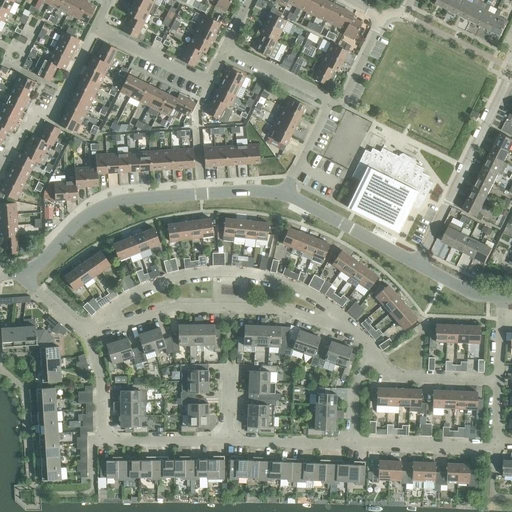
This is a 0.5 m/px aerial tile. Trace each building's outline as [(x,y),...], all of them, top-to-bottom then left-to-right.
[(0,0),(0,7),(9,12),(13,2),(8,0),(0,0)] [(50,0),(48,4),(58,9),(62,0),(50,0)] [(62,0),(58,9),(67,14),(74,0),(62,0)] [(74,0),(67,14),(77,19),(85,2),(82,0),(74,0)] [(146,0),(133,0),(131,5),(149,13),(153,3),(146,0)] [(218,0),(217,3),(216,3),(214,7),(225,12),(231,0),(218,0)] [(299,0),(296,7),(306,12),(311,0),(299,0)] [(311,0),(306,12),(316,17),(323,0),(311,0)] [(323,0),(316,17),(325,22),(334,5),(324,0),(323,0)] [(437,0),(435,4),(446,9),(451,0),(437,0)] [(451,0),(446,9),(457,15),(464,0),(451,0)] [(464,0),(457,15),(468,20),(475,5),(473,4),(466,1),(466,0),(464,0)] [(468,20),(479,25),(486,11),(483,9),(477,6),(480,1),(479,1),(477,0),(474,0),(473,4),(475,5),(468,20)] [(85,2),(77,19),(87,24),(96,7),(85,2)] [(479,25),(490,30),(497,16),(494,15),(488,12),(491,6),(486,4),(483,9),(486,11),(479,25)] [(126,15),(130,17),(130,16),(144,23),(149,13),(131,5),(126,15)] [(325,22),(335,26),(343,9),(334,5),(325,22)] [(0,7),(0,20),(4,22),(9,12),(0,7)] [(335,26),(344,31),(345,31),(351,18),(352,18),(354,14),(343,9),(335,26)] [(497,16),(490,30),(501,36),(508,21),(499,17),(501,12),(497,9),(494,15),(497,16)] [(269,13),(264,23),(281,31),(286,21),(273,15),(269,13)] [(197,25),(215,34),(220,23),(216,21),(202,15),(197,25)] [(130,16),(130,17),(123,32),(136,39),(144,23),(130,16)] [(345,31),(344,31),(342,35),(353,40),(362,23),(352,18),(351,18),(345,31)] [(259,33),(263,35),(276,41),(281,31),(264,23),(259,33)] [(197,25),(193,35),(210,43),(215,34),(197,25)] [(62,31),(57,42),(74,50),(79,40),(73,37),(69,35),(65,33),(62,31)] [(17,41),(24,44),(27,39),(20,35),(17,41)] [(193,35),(188,45),(201,51),(201,52),(205,54),(210,43),(193,35)] [(263,35),(255,50),(269,57),(276,41),(263,35)] [(57,42),(52,51),(69,60),(74,50),(57,42)] [(104,43),(96,58),(96,59),(109,66),(117,50),(104,43)] [(330,43),(325,53),(343,62),(348,51),(344,50),(330,43)] [(201,51),(188,45),(180,60),(194,67),(201,52),(201,51)] [(52,51),(48,61),(47,61),(57,66),(64,70),(69,60),(52,51)] [(325,53),(321,63),(334,70),(338,72),(343,62),(325,53)] [(92,57),(87,67),(104,75),(109,66),(96,59),(96,58),(92,57)] [(26,59),(23,65),(30,68),(32,62),(26,59)] [(47,61),(48,61),(44,59),(36,75),(49,82),(57,66),(47,61)] [(334,70),(321,63),(313,79),(326,85),(334,70)] [(87,67),(83,76),(100,85),(104,75),(87,67)] [(228,68),(223,78),(240,87),(245,76),(228,68)] [(19,74),(14,85),(31,93),(36,83),(19,74)] [(119,92),(130,97),(138,80),(128,75),(119,92)] [(83,76),(78,86),(95,95),(100,85),(83,76)] [(223,78),(218,88),(235,96),(240,87),(223,78)] [(130,97),(139,102),(148,85),(138,80),(130,97)] [(14,85),(9,94),(26,103),(31,93),(14,85)] [(139,102),(149,107),(157,90),(148,85),(139,102)] [(78,86),(73,96),(90,104),(95,95),(78,86)] [(218,88),(213,98),(227,104),(226,105),(230,106),(235,96),(218,88)] [(149,107),(159,112),(167,94),(157,90),(149,107)] [(262,91),(260,96),(266,100),(269,95),(262,91)] [(9,94),(4,104),(21,112),(26,103),(9,94)] [(167,94),(159,112),(169,117),(173,109),(172,109),(177,99),(176,99),(167,94)] [(178,95),(176,99),(177,99),(172,109),(173,109),(188,116),(195,103),(178,95)] [(73,96),(68,105),(85,114),(90,104),(73,96)] [(288,97),(283,108),(300,116),(305,106),(288,97)] [(227,104),(213,98),(206,113),(219,120),(225,109),(226,105),(227,104)] [(4,104),(0,112),(0,113),(17,122),(21,112),(4,104)] [(68,105),(63,115),(81,124),(85,114),(68,105)] [(283,108),(278,117),(295,126),(300,116),(283,108)] [(225,109),(219,120),(224,122),(227,122),(232,112),(225,109)] [(470,115),(477,119),(480,114),(473,110),(470,115)] [(0,113),(0,125),(8,130),(12,132),(17,122),(0,113)] [(81,124),(63,115),(58,125),(75,134),(81,124)] [(278,117),(273,127),(291,135),(295,126),(278,117)] [(502,130),(501,131),(508,134),(511,124),(506,121),(502,130)] [(47,123),(39,138),(39,139),(49,144),(48,144),(52,146),(60,130),(47,123)] [(8,130),(0,125),(0,145),(0,146),(8,130)] [(291,135),(273,127),(268,137),(282,144),(279,149),(283,151),(291,135)] [(511,139),(500,133),(494,144),(509,151),(511,144),(511,139)] [(32,135),(27,145),(44,153),(48,144),(49,144),(39,139),(39,138),(32,135)] [(258,144),(247,145),(248,164),(266,163),(266,158),(259,159),(258,144)] [(494,144),(489,155),(503,162),(509,151),(494,144)] [(27,145),(22,154),(22,155),(35,161),(35,162),(39,164),(44,153),(27,145)] [(247,145),(236,146),(237,165),(248,164),(247,145)] [(225,146),(214,147),(216,166),(226,165),(225,146)] [(236,146),(225,146),(226,165),(237,165),(236,146)] [(216,166),(214,147),(203,148),(204,167),(216,166)] [(193,148),(182,149),(183,168),(194,167),(193,148)] [(416,163),(415,160),(402,153),(399,155),(398,156),(382,148),(380,152),(372,148),(370,152),(365,150),(351,177),(360,181),(347,207),(398,233),(411,206),(419,210),(432,183),(427,181),(429,177),(422,173),(424,169),(415,165),(416,163)] [(182,149),(171,150),(172,169),(183,168),(182,149)] [(171,150),(160,151),(161,170),(172,169),(171,150)] [(149,151),(138,152),(140,171),(150,170),(149,151)] [(160,151),(149,151),(150,170),(161,170),(160,151)] [(19,152),(13,162),(31,171),(35,162),(35,161),(22,155),(22,154),(19,152)] [(138,152),(128,153),(129,172),(140,171),(138,152)] [(117,153),(106,154),(107,173),(118,172),(117,153)] [(128,153),(117,153),(118,172),(129,172),(128,153)] [(95,155),(96,167),(97,174),(107,173),(106,154),(95,155)] [(489,155),(484,166),(498,173),(503,162),(489,155)] [(13,162),(9,172),(26,181),(31,171),(13,162)] [(484,166),(478,177),(493,184),(498,173),(484,166)] [(96,167),(85,168),(87,187),(98,186),(97,174),(96,167)] [(74,168),(75,180),(76,187),(87,187),(85,168),(74,168)] [(9,172),(4,182),(21,190),(26,181),(9,172)] [(478,177),(473,187),(488,195),(493,184),(478,177)] [(75,180),(65,181),(66,200),(77,199),(76,187),(75,180)] [(66,200),(65,181),(53,182),(54,194),(50,195),(50,201),(66,200)] [(4,182),(0,189),(0,198),(3,199),(5,195),(16,201),(21,190),(4,182)] [(473,187),(468,198),(482,205),(488,195),(473,187)] [(0,198),(0,215),(16,214),(16,203),(3,204),(3,199),(0,198)] [(482,205),(468,198),(462,209),(477,216),(476,218),(481,221),(483,216),(478,214),(482,205)] [(0,215),(0,226),(17,225),(16,214),(0,215)] [(223,236),(234,237),(236,220),(225,218),(223,236)] [(210,219),(199,220),(202,237),(213,236),(210,219)] [(199,220),(189,221),(191,239),(202,237),(199,220)] [(234,237),(245,238),(246,221),(236,220),(234,237)] [(189,221),(178,223),(180,240),(191,239),(189,221)] [(245,238),(255,239),(257,222),(246,221),(245,238)] [(257,222),(255,239),(266,240),(268,223),(257,222)] [(180,240),(178,223),(167,224),(169,242),(180,240)] [(0,237),(3,237),(18,236),(17,225),(0,226),(0,237)] [(441,241),(452,247),(459,232),(448,227),(441,241)] [(153,228),(143,232),(149,248),(160,244),(153,228)] [(282,244),(292,248),(298,232),(288,228),(282,244)] [(143,232),(133,236),(139,252),(149,248),(143,232)] [(292,248),(302,252),(309,236),(298,232),(292,248)] [(452,247),(463,252),(470,238),(459,232),(452,247)] [(3,237),(4,254),(19,253),(18,236),(3,237)] [(133,236),(123,240),(129,256),(139,252),(133,236)] [(302,252),(312,256),(319,240),(309,236),(302,252)] [(463,252),(474,257),(481,243),(470,238),(463,252)] [(129,256),(123,240),(112,244),(119,260),(129,256)] [(319,240),(312,256),(323,260),(329,244),(319,240)] [(481,243),(474,257),(485,263),(492,248),(481,243)] [(292,248),(290,254),(300,258),(301,256),(302,252),(292,248)] [(331,265),(341,271),(351,257),(341,250),(331,265)] [(100,251),(91,257),(101,272),(110,265),(100,251)] [(91,257),(82,264),(92,278),(101,272),(91,257)] [(259,269),(265,271),(268,258),(262,257),(259,269)] [(341,271),(349,277),(359,263),(351,257),(341,271)] [(175,258),(169,260),(172,272),(178,270),(175,259),(175,258)] [(169,260),(163,261),(166,273),(172,272),(169,260)] [(269,272),(275,273),(278,261),(272,260),(269,272)] [(349,277),(358,284),(368,269),(359,263),(349,277)] [(82,264),(73,270),(83,284),(92,278),(82,264)] [(156,266),(150,268),(152,272),(154,278),(160,275),(156,266)] [(288,277),(290,271),(291,269),(285,266),(282,275),(288,278),(288,277)] [(368,269),(358,284),(367,290),(377,276),(368,269)] [(83,284),(73,270),(64,276),(74,291),(83,284)] [(142,272),(136,274),(140,283),(146,281),(143,275),(142,272)] [(299,272),(298,275),(296,281),(302,283),(305,274),(299,272)] [(128,275),(123,278),(129,289),(134,286),(128,276),(128,275)] [(314,275),(308,286),(313,289),(319,278),(314,275)] [(123,278),(117,281),(123,292),(128,290),(129,289),(123,278)] [(319,278),(313,289),(318,292),(324,281),(319,278)] [(375,297),(382,305),(395,294),(388,285),(375,297)] [(112,287),(107,291),(109,294),(112,299),(118,295),(112,287)] [(330,287),(324,295),(329,298),(333,293),(335,290),(330,287)] [(382,305),(389,313),(402,302),(395,294),(382,305)] [(340,298),(336,303),(342,307),(347,299),(342,295),(340,298)] [(105,304),(101,299),(99,296),(94,300),(100,308),(105,304)] [(94,300),(93,298),(88,303),(95,312),(100,308),(94,300)] [(355,302),(346,311),(351,315),(359,306),(355,302)] [(389,313),(396,321),(409,310),(402,302),(389,313)] [(82,307),(91,316),(95,312),(88,303),(87,303),(82,307)] [(359,306),(351,315),(355,320),(364,310),(359,306)] [(409,310),(396,321),(404,330),(417,318),(409,310)] [(45,320),(49,324),(54,319),(50,315),(45,320)] [(364,329),(369,325),(372,323),(368,318),(360,325),(364,329)] [(446,342),(447,325),(436,324),(435,332),(430,331),(429,347),(435,348),(436,342),(446,342)] [(178,337),(170,337),(173,353),(179,353),(179,345),(189,345),(189,325),(178,325),(178,337)] [(189,325),(189,345),(189,357),(196,357),(196,345),(203,345),(203,325),(189,325)] [(214,325),(203,325),(203,345),(214,345),(214,352),(220,352),(220,337),(214,337),(214,325)] [(244,346),(254,346),(255,326),(244,325),(244,337),(238,337),(237,352),(244,353),(244,346)] [(458,325),(447,325),(446,342),(457,343),(458,325)] [(468,326),(458,325),(457,343),(468,343),(468,326)] [(36,345),(38,346),(49,334),(44,330),(35,331),(35,326),(23,327),(25,346),(36,345)] [(254,346),(268,347),(269,326),(255,326),(254,346)] [(278,354),(284,354),(287,339),(280,339),(280,327),(269,326),(268,347),(269,347),(279,347),(278,353),(278,354)] [(479,326),(468,326),(468,343),(479,344),(479,326)] [(13,346),(25,346),(23,327),(12,328),(13,346)] [(59,332),(63,335),(67,331),(63,327),(59,332)] [(2,347),(13,346),(12,328),(0,328),(2,347)] [(159,328),(149,331),(155,351),(165,348),(167,354),(173,353),(170,337),(163,339),(159,328)] [(293,350),(303,353),(309,334),(299,330),(295,342),(287,339),(284,354),(290,356),(293,350)] [(378,330),(376,332),(371,336),(375,341),(382,334),(378,330)] [(141,346),(136,348),(141,363),(147,361),(145,354),(155,351),(149,331),(138,335),(141,346)] [(40,348),(40,359),(59,358),(58,346),(54,347),(53,338),(49,334),(38,346),(40,348)] [(310,363),(316,365),(321,351),(316,349),(320,337),(309,334),(303,353),(313,357),(310,363)] [(127,338),(116,341),(123,361),(133,357),(135,364),(141,363),(136,348),(131,349),(127,338)] [(378,346),(382,351),(392,344),(389,339),(378,346)] [(123,361),(116,341),(106,344),(109,356),(104,358),(108,373),(115,371),(113,364),(123,361)] [(324,361),(334,364),(341,345),(330,341),(327,353),(321,351),(316,365),(322,368),(324,361)] [(341,345),(334,364),(344,368),(342,374),(347,376),(348,377),(353,362),(348,360),(352,348),(341,345)] [(40,359),(41,371),(60,370),(59,358),(40,359)] [(181,371),(181,382),(208,381),(208,370),(196,370),(195,364),(180,364),(180,371),(181,371)] [(249,371),(249,382),(269,383),(269,372),(277,373),(277,366),(272,366),(268,365),(261,365),(261,371),(249,371)] [(167,367),(161,370),(163,376),(169,374),(167,367)] [(60,370),(41,371),(42,382),(61,381),(60,370)] [(180,392),(180,398),(196,398),(196,393),(208,392),(208,381),(181,382),(181,392),(180,392)] [(260,394),(260,399),(276,400),(276,394),(269,393),(269,383),(249,382),(248,393),(260,394)] [(120,402),(140,402),(148,402),(147,384),(132,385),(132,391),(120,391),(120,402)] [(316,394),(315,405),(336,406),(336,394),(324,394),(324,388),(309,387),(309,390),(308,394),(316,394)] [(36,389),(36,401),(55,399),(54,388),(36,389)] [(377,388),(376,412),(387,413),(388,388),(377,388)] [(388,388),(387,413),(398,413),(398,406),(399,389),(388,388)] [(399,389),(398,406),(409,407),(410,389),(399,389)] [(409,407),(409,412),(417,412),(417,414),(424,414),(424,403),(420,403),(421,390),(410,389),(409,407)] [(432,408),(443,408),(444,391),(433,390),(432,408)] [(443,408),(454,409),(455,391),(444,391),(443,408)] [(454,409),(465,409),(465,392),(455,391),(454,409)] [(465,392),(465,409),(476,410),(476,399),(477,392),(465,392)] [(187,405),(188,415),(208,415),(208,404),(196,404),(196,398),(180,398),(180,405),(187,405)] [(36,401),(37,412),(56,411),(55,399),(36,401)] [(248,404),(247,415),(273,417),(274,406),(275,406),(276,400),(260,399),(260,405),(248,404)] [(120,402),(120,416),(140,415),(140,402),(120,402)] [(315,405),(315,418),(335,419),(336,406),(315,405)] [(37,412),(38,423),(57,422),(56,411),(37,412)] [(140,415),(120,416),(120,427),(132,427),(132,433),(148,433),(148,426),(141,426),(140,415)] [(208,415),(188,415),(188,426),(181,426),(181,432),(196,432),(196,426),(208,426),(208,415)] [(273,417),(247,415),(247,427),(259,427),(259,433),(274,434),(274,427),(273,427),(273,417)] [(335,419),(315,418),(314,429),(307,429),(307,435),(322,436),(323,430),(335,430),(335,419)] [(38,423),(39,435),(57,434),(57,422),(38,423)] [(475,439),(475,426),(464,426),(464,429),(464,438),(475,439)] [(39,435),(39,446),(58,445),(57,434),(39,435)] [(39,446),(40,458),(59,456),(58,445),(39,446)] [(503,476),(511,476),(511,452),(511,453),(511,461),(504,460),(503,476)] [(40,458),(41,469),(60,468),(59,456),(40,458)] [(184,460),(173,460),(173,477),(181,477),(181,480),(186,480),(190,479),(190,456),(184,456),(184,460)] [(196,456),(190,456),(190,479),(199,479),(199,477),(207,477),(207,460),(196,460),(196,456)] [(217,460),(207,460),(207,477),(215,477),(215,479),(224,479),(224,456),(217,456),(217,460)] [(238,477),(246,478),(247,460),(236,460),(236,456),(230,456),(229,479),(238,480),(238,477)] [(123,480),(123,457),(116,457),(116,461),(106,461),(106,471),(100,471),(100,478),(114,478),(114,480),(123,480)] [(129,457),(123,457),(123,480),(132,480),(132,478),(140,478),(140,460),(129,460),(129,457)] [(150,460),(140,460),(140,478),(148,477),(148,480),(154,480),(157,480),(156,457),(150,457),(150,460)] [(163,457),(156,457),(157,480),(159,480),(165,480),(165,477),(173,477),(173,460),(163,460),(163,457)] [(254,480),(263,481),(264,457),(257,457),(257,461),(247,460),(246,478),(254,478),(254,480)] [(272,479),(280,479),(280,462),(270,461),(270,458),(264,457),(263,481),(272,481),(272,479)] [(293,482),(296,482),(297,459),(291,459),(291,462),(280,462),(280,479),(288,479),(287,482),(293,482)] [(305,480),(313,480),(314,463),(303,463),(304,459),(297,459),(296,482),(305,482),(305,480)] [(327,483),(330,483),(331,460),(325,460),(324,464),(314,463),(313,480),(321,481),(321,483),(327,483)] [(339,481),(347,482),(347,465),(337,464),(337,461),(331,460),(330,483),(339,484),(339,481)] [(378,480),(389,481),(390,461),(378,460),(378,470),(372,470),(372,471),(371,480),(371,482),(378,483),(378,480)] [(347,465),(347,482),(355,482),(354,484),(364,485),(365,462),(358,461),(358,465),(347,465)] [(399,484),(406,484),(406,471),(400,471),(401,461),(390,461),(389,481),(399,481),(399,484)] [(412,489),(423,489),(424,462),(413,462),(412,471),(406,471),(406,484),(412,484),(412,489)] [(424,462),(423,489),(433,490),(433,485),(434,485),(440,485),(440,473),(435,472),(435,463),(424,462)] [(446,473),(440,473),(440,485),(446,486),(446,483),(457,484),(458,464),(447,463),(446,473)] [(469,464),(458,464),(457,484),(468,484),(467,486),(479,487),(479,474),(469,474),(469,464)] [(60,468),(41,469),(42,481),(60,479),(60,468)]
